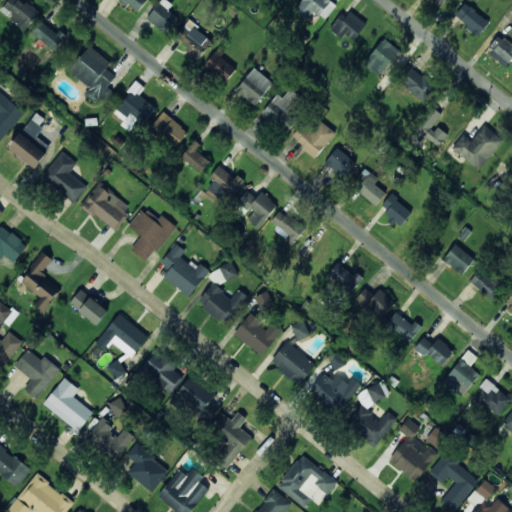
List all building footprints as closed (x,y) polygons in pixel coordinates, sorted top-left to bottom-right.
[(10,18),(25,31),(40,14),(23,0),(9,0),(4,6),(13,14),(10,18)] [(122,0),(138,12),(147,0),(122,0)] [(166,34),(179,18),(165,7),(169,2),(166,0),(161,0),(147,19),(166,34)] [(337,4),(331,0),(302,0),(295,10),(308,19),(314,11),(325,20),(337,4)] [(490,22),(465,3),(454,18),(479,36),(490,22)] [(354,40),(367,24),(347,9),(331,30),(342,39),(346,33),(354,40)] [(31,36),(56,51),(66,35),(41,20),(31,36)] [(198,59),(214,42),(189,20),(174,38),(198,59)] [(511,59),(511,42),(499,33),(486,51),(508,66),(511,59)] [(378,76),(400,51),(385,38),(363,64),(378,76)] [(69,71),(89,87),(84,94),(95,103),(99,97),(104,101),(113,91),(108,87),(116,76),(106,68),(111,63),(90,45),(69,71)] [(217,51),(204,66),(225,83),(237,68),(217,51)] [(436,89),(409,64),(397,77),(423,102),(436,89)] [(255,106),(273,83),(254,67),(236,90),(255,106)] [(131,114),(142,124),(156,109),(137,92),(140,88),(136,85),(116,108),(127,118),(131,114)] [(289,131),(299,118),(291,111),(302,97),(291,89),(284,99),(277,94),(263,112),(289,131)] [(0,142),(25,112),(0,92),(0,142)] [(426,137),(438,147),(448,135),(436,125),(443,116),(432,106),(406,138),(417,148),(426,137)] [(151,128),(177,147),(188,131),(162,112),(151,128)] [(316,158),(336,133),(319,120),(314,125),(307,119),(292,138),(316,158)] [(479,171),(503,140),(484,125),(472,140),(464,134),(451,149),(479,171)] [(211,161),(193,143),(181,156),(199,173),(211,161)] [(343,178),(356,162),(337,147),(325,163),(343,178)] [(77,163),(62,151),(42,176),(74,202),(87,187),(69,172),(77,163)] [(209,178),(214,181),(208,189),(226,203),(244,180),(237,174),(235,178),(219,165),(209,178)] [(375,185),(380,178),(370,171),(356,191),(377,205),(386,192),(375,185)] [(81,204),(113,230),(131,207),(100,182),(81,204)] [(238,201),(253,214),(247,220),(258,229),(278,206),(262,192),(256,198),(248,190),(238,201)] [(380,208),(401,225),(413,212),(391,194),(380,208)] [(148,262),(176,226),(162,215),(158,219),(143,208),(129,226),(141,236),(131,249),(148,262)] [(292,245),(306,230),(282,209),(269,223),(292,245)] [(14,263),(28,245),(1,225),(0,227),(0,260),(4,255),(14,263)] [(189,297),(210,271),(200,263),(196,267),(182,256),(186,252),(177,244),(161,263),(170,270),(164,277),(189,297)] [(462,275),(475,259),(455,244),(443,260),(462,275)] [(20,281),(41,297),(35,304),(44,311),(61,289),(42,273),(53,259),(43,252),(20,281)] [(239,275),(232,261),(209,274),(213,282),(200,300),(205,310),(227,326),(248,296),(241,291),(229,298),(225,295),(219,285),(239,275)] [(339,261),(328,275),(351,293),(361,280),(339,261)] [(504,290),(480,270),(470,282),(495,302),(504,290)] [(380,289),(374,295),(366,287),(356,298),(380,321),(396,303),(380,289)] [(70,305),(99,325),(109,310),(80,290),(70,305)] [(256,296),(262,310),(274,305),(267,291),(256,296)] [(0,300),(0,319),(9,326),(18,315),(0,300)] [(409,343),(420,329),(397,311),(387,324),(409,343)] [(136,352),(149,337),(120,313),(96,343),(105,350),(117,336),(136,352)] [(234,334),(262,356),(284,329),(273,321),(267,328),(250,314),(234,334)] [(310,335),(304,321),(292,326),(298,340),(310,335)] [(1,341),(0,339),(0,364),(2,367),(23,343),(10,331),(1,341)] [(442,367),(454,350),(438,338),(433,344),(424,337),(416,347),(442,367)] [(301,384),(316,363),(286,342),(271,364),(301,384)] [(60,369),(44,356),(41,360),(28,349),(15,366),(32,379),(24,389),(37,399),(60,369)] [(107,366),(116,381),(138,368),(128,353),(107,366)] [(184,376),(154,353),(141,370),(171,393),(184,376)] [(344,366),(337,353),(329,358),(336,370),(344,366)] [(361,383),(351,377),(348,382),(335,375),(333,379),(322,372),(310,393),(342,413),(361,383)] [(94,412),(73,397),(79,389),(64,377),(43,405),(79,432),(94,412)] [(208,424),(223,402),(188,379),(174,400),(208,424)] [(511,398),(486,380),(473,397),(499,416),(511,398)] [(397,419),(387,411),(380,420),(370,412),(386,391),(373,381),(358,400),(361,402),(345,422),(375,446),(397,419)] [(127,409),(120,397),(109,404),(116,416),(127,409)] [(252,437),(240,428),(247,418),(238,412),(232,420),(221,413),(210,429),(228,442),(215,460),(228,469),(252,437)] [(511,413),(503,423),(511,428),(511,413)] [(135,437),(125,429),(117,438),(111,433),(115,428),(103,418),(88,437),(116,460),(135,437)] [(416,482),(438,455),(414,436),(421,427),(409,418),(399,430),(407,437),(389,461),(416,482)] [(448,437),(436,427),(426,439),(438,449),(448,437)] [(136,463),(128,473),(153,492),(170,470),(136,443),(126,455),(136,463)] [(0,473),(17,487),(31,470),(0,444),(0,473)] [(480,480),(445,453),(429,473),(443,483),(448,476),(456,482),(441,501),(455,511),(480,480)] [(277,487),(305,508),(312,499),(299,490),(311,474),(318,479),(314,484),(328,495),(338,482),(302,455),(277,487)] [(204,477),(192,467),(187,475),(179,469),(158,497),(177,511),(191,511),(209,489),(200,482),(204,477)] [(34,511),(67,511),(75,502),(36,474),(7,511),(31,511),(33,511),(34,511)] [(497,488),(484,479),(468,500),(478,507),(474,511),(509,511),(490,498),(497,488)] [(285,511),(292,503),(274,489),(257,511),(285,511)]
